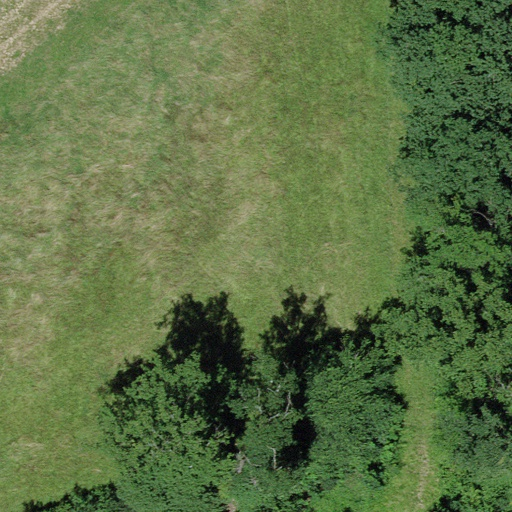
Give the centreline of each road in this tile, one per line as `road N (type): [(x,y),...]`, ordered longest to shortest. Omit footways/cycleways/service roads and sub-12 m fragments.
road 1 (track): [(407,387),(393,0)]
road 2 (track): [(349,511),(407,387)]
